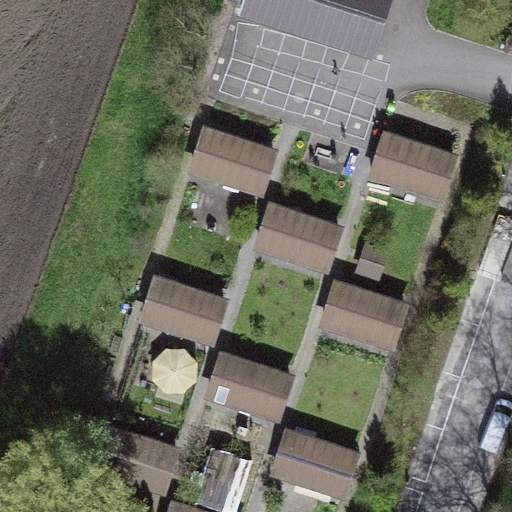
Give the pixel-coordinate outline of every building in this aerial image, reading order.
[(237,0),(241,1),(237,13),(370,58),(388,0),(237,0)] [(277,149),(202,124),(186,171),(261,196),(277,149)] [(456,153),(381,129),(366,175),(441,199),(456,153)] [(342,226),(267,200),(251,247),(327,272),(342,226)] [(228,298),(152,274),(137,321),(213,346),(228,298)] [(408,302),(333,278),(317,326),(393,350),(408,302)] [(294,375),(219,349),(202,396),(278,422),(294,375)] [(163,494),(179,448),(99,421),(83,467),(163,494)] [(359,452),(283,427),(268,474),(343,499),(359,452)] [(198,500),(239,509),(251,457),(210,448),(198,500)] [(211,511),(169,498),(164,511),(211,511)]
